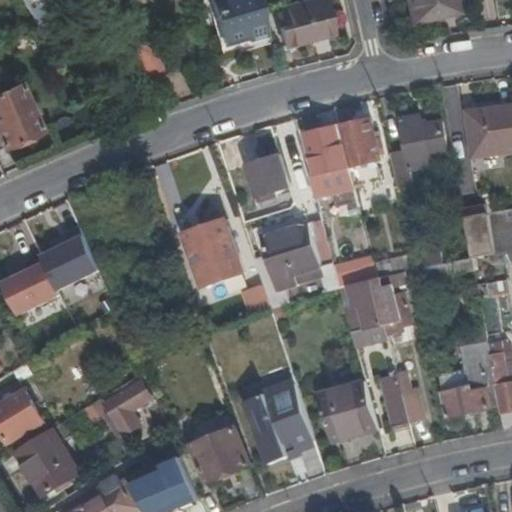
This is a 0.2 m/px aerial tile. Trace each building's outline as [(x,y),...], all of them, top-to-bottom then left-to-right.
[(111,0),(121,23),(137,17),(131,3),(133,0),(111,0)] [(257,0),(208,0),(221,49),(267,36),(257,0)] [(280,30),(286,47),(333,34),(323,0),(314,0),(287,8),(293,26),(280,30)] [(406,0),(412,23),(457,11),(454,0),(406,0)] [(140,66),(144,78),(159,71),(147,43),(132,49),(140,66)] [(0,93),(0,149),(42,131),(22,83),(0,93)] [(511,152),(511,105),(469,112),(475,158),(511,152)] [(409,153),(412,170),(451,164),(444,121),(424,125),(422,116),(403,119),(409,153)] [(372,118),(341,126),(351,168),(382,160),(372,118)] [(322,195),(352,188),(347,168),(351,168),(341,126),(307,134),(322,195)] [(392,156),(398,184),(414,181),(412,170),(409,153),(392,156)] [(250,166),(260,203),(267,201),(265,196),(291,188),(281,156),(250,166)] [(347,168),(352,188),(356,187),(351,168),(347,168)] [(468,219),(475,259),(511,253),(511,211),(495,214),(468,219)] [(188,234),(206,288),(247,274),(230,220),(188,234)] [(268,247),(314,235),(311,224),(265,237),(268,247)] [(331,293),(343,290),(339,273),(327,232),(314,235),(268,247),(282,300),(302,295),(300,286),(327,278),(330,288),(331,293)] [(103,273),(86,238),(44,258),(46,263),(61,293),(103,273)] [(429,266),(445,264),(442,249),(427,252),(429,266)] [(420,268),(429,266),(427,252),(417,254),(420,268)] [(382,278),(407,271),(417,268),(414,255),(378,264),(382,278)] [(46,263),(1,287),(20,321),(62,298),(61,293),(46,263)] [(375,280),(382,278),(378,264),(370,266),(373,280),(375,280)] [(343,290),(373,280),(370,266),(339,273),(343,290)] [(395,288),(410,284),(407,271),(382,278),(375,280),(386,325),(389,338),(407,333),(406,328),(418,325),(410,291),(397,295),(395,288)] [(302,295),(330,288),(327,278),(300,286),(302,295)] [(369,330),(386,325),(375,280),(373,280),(343,290),(357,340),(371,336),(369,330)] [(484,283),(489,329),(499,328),(495,295),(510,294),(508,280),(484,283)] [(243,290),(251,313),(271,306),(264,283),(243,290)] [(462,347),(490,341),(488,331),(460,337),(462,347)] [(501,407),(490,341),(462,347),(466,368),(442,373),(450,418),(501,407)] [(493,355),(503,414),(505,413),(511,411),(511,384),(511,385),(505,353),(493,355)] [(30,363),(20,368),(23,373),(32,367),(30,363)] [(146,373),(123,387),(127,393),(144,382),(148,380),(146,373)] [(394,428),(412,424),(405,398),(400,380),(383,384),(394,428)] [(144,382),(127,393),(112,402),(124,423),(139,414),(137,409),(154,399),(144,382)] [(336,442),(381,430),(368,382),(323,394),(336,442)] [(296,385),(247,402),(271,468),(320,450),(296,385)] [(15,441),(46,423),(27,390),(0,406),(0,425),(11,444),(15,441)] [(405,398),(412,424),(426,420),(420,394),(405,398)] [(84,411),(93,423),(109,412),(100,400),(84,411)] [(51,430),(46,423),(15,441),(20,449),(51,430)] [(193,445),(208,483),(252,465),(238,428),(193,445)] [(55,429),(19,451),(47,497),(83,475),(55,429)] [(175,440),(61,510),(62,511),(135,511),(142,508),(141,507),(150,502),(141,487),(168,471),(170,473),(185,464),(175,440)]
